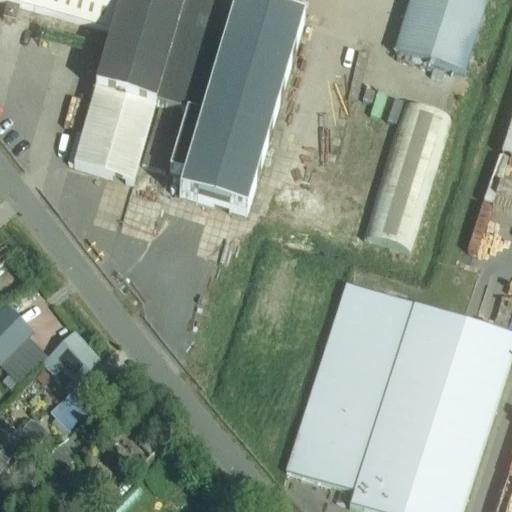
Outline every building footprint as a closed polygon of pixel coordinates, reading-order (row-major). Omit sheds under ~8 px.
[(0,0),(0,5),(7,8),(3,22),(14,25),(18,11),(112,38),(83,139),(76,137),(67,170),(143,192),(149,173),(138,170),(155,113),(186,122),(169,180),(184,184),(178,203),(246,223),(302,29),(201,0),(0,0)] [(488,0),(411,0),(394,58),(463,80),(488,0)] [(410,259),(449,124),(403,110),(363,245),(410,259)] [(511,117),(499,165),(511,168),(511,117)] [(0,246),(0,268),(11,260),(0,246)] [(349,511),(463,511),(511,360),(511,344),(405,310),(408,298),(385,290),(381,302),(346,291),(286,478),(353,499),(349,511)] [(0,370),(1,371),(28,341),(0,315),(0,370)] [(72,338),(50,360),(42,368),(53,381),(62,373),(77,388),(99,366),(72,338)] [(52,382),(44,374),(37,382),(44,389),(52,382)] [(50,428),(67,444),(70,441),(92,419),(70,397),(50,418),(55,423),(50,428)] [(46,441),(30,426),(14,444),(0,431),(0,477),(23,453),(29,459),(46,441)] [(140,447),(151,459),(159,451),(148,440),(140,447)] [(85,456),(70,441),(67,444),(46,465),(62,480),(85,456)] [(127,480),(135,473),(131,470),(124,477),(127,480)] [(85,511),(90,507),(82,499),(82,498),(65,482),(60,488),(53,481),(34,501),(45,511),(85,511)]
